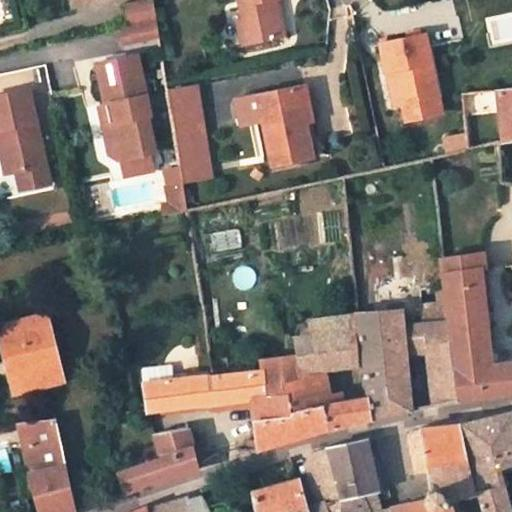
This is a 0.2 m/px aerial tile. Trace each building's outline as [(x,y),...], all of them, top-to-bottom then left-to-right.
[(156,18),(153,0),(142,0),(125,4),(130,24),(156,18)] [(239,0),(243,17),(248,43),(284,35),(277,4),(275,5),(273,0),(239,0)] [(243,17),(236,20),(240,45),(248,43),(243,17)] [(159,35),(156,18),(130,24),(121,26),(125,42),(159,35)] [(438,96),(424,33),(378,43),(385,74),(397,70),(404,103),(436,96),(438,96)] [(136,54),(96,63),(106,103),(111,102),(115,120),(103,122),(110,153),(118,158),(120,157),(149,151),(155,150),(146,114),(149,113),(136,54)] [(398,104),(404,103),(397,70),(391,72),(398,104)] [(197,82),(167,87),(170,107),(200,102),(197,82)] [(304,116),(311,115),(304,85),(294,87),(300,118),(304,116)] [(294,87),(258,95),(262,116),(273,165),(313,158),(304,116),(300,118),(294,87)] [(511,88),(497,89),(503,140),(511,138),(511,88)] [(26,89),(0,95),(0,134),(2,145),(0,145),(0,163),(2,174),(13,172),(42,166),(26,89)] [(262,116),(258,95),(237,99),(242,121),(262,116)] [(444,131),(436,96),(404,103),(411,137),(444,131)] [(106,103),(99,104),(103,122),(115,120),(111,102),(106,103)] [(200,102),(170,107),(182,181),(212,175),(200,102)] [(445,155),(467,151),(466,139),(443,141),(445,155)] [(149,151),(120,157),(122,167),(152,160),(149,151)] [(42,166),(13,172),(17,191),(46,185),(42,166)] [(162,204),(165,214),(187,209),(182,181),(166,185),(170,202),(162,204)] [(511,364),(490,367),(479,267),(483,267),(481,253),(454,256),(453,250),(447,252),(448,258),(442,258),(445,287),(447,300),(449,322),(451,339),(459,399),(511,391),(511,364)] [(445,287),(435,288),(436,301),(447,300),(445,287)] [(423,303),(425,324),(449,322),(447,300),(436,301),(423,303)] [(407,355),(406,345),(451,339),(449,322),(425,324),(404,326),(403,309),(358,313),(363,363),(367,397),(369,418),(407,410),(411,409),(412,409),(407,355)] [(63,380),(46,313),(0,324),(0,334),(4,350),(13,349),(23,389),(63,380)] [(358,313),(308,320),(309,328),(301,329),(302,337),(294,338),(296,356),(260,361),(261,371),(265,396),(287,393),(289,411),(319,407),(312,381),(305,382),(304,371),(310,370),(363,363),(358,313)] [(431,353),(437,404),(445,402),(459,399),(451,339),(429,342),(431,353)] [(407,355),(431,353),(429,342),(406,345),(407,355)] [(15,391),(23,389),(13,349),(4,350),(15,391)] [(209,376),(208,370),(180,373),(180,379),(209,376)] [(312,381),(310,370),(304,371),(305,382),(312,381)] [(252,406),(259,448),(260,448),(282,441),(326,429),(319,407),(289,411),(287,393),(265,396),(261,371),(214,376),(209,376),(180,379),(143,384),(147,411),(209,403),(251,398),(252,406)] [(367,397),(319,407),(326,429),(359,420),(369,418),(367,397)] [(211,412),(252,406),(251,398),(209,403),(211,412)] [(135,422),(130,412),(112,414),(113,425),(135,422)] [(463,426),(485,511),(508,511),(498,469),(511,463),(511,415),(511,413),(463,426)] [(75,509),(65,464),(55,418),(23,422),(18,422),(30,470),(35,490),(40,511),(73,511),(76,511),(75,509)] [(160,457),(118,474),(123,489),(124,491),(124,492),(126,491),(148,482),(162,477),(198,467),(188,427),(153,434),(160,457)] [(305,464),(317,504),(340,499),(361,495),(368,511),(460,511),(457,498),(476,494),(459,427),(415,432),(412,433),(410,434),(413,451),(419,475),(430,473),(433,488),(427,490),(428,492),(427,496),(424,500),(416,502),(380,509),(376,493),(378,492),(366,440),(325,448),(315,451),(310,457),(305,464)] [(21,473),(26,493),(35,490),(30,470),(21,473)] [(298,480),(253,492),(256,511),(307,511),(306,507),(298,480)] [(307,511),(368,511),(361,495),(340,499),(317,504),(306,507),(307,511)] [(209,511),(201,497),(195,499),(189,501),(190,511),(209,511)] [(190,511),(189,501),(154,511),(153,511),(146,511),(144,508),(134,511),(190,511)]
